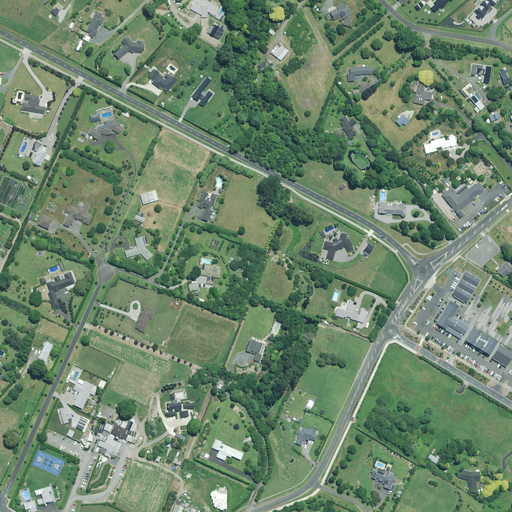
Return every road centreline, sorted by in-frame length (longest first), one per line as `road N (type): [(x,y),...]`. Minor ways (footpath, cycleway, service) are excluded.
road 1 (tertiary): [(0,30),(355,216),(407,255)]
road 2 (residential): [(0,505),(105,273)]
road 3 (residential): [(386,334),(316,476),(254,511)]
road 4 (unclassified): [(511,49),(411,27),(380,0)]
road 5 (tertiary): [(399,337),(511,404)]
